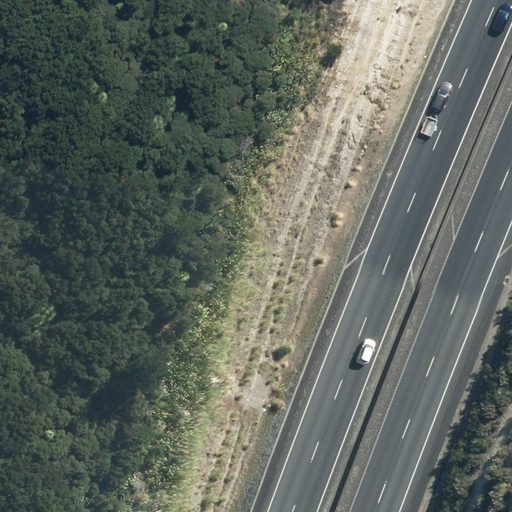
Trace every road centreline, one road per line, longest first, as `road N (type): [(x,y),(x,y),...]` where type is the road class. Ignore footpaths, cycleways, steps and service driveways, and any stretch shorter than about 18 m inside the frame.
road 1 (motorway): [(292,511),(499,0)]
road 2 (motorway): [(511,163),(376,511)]
